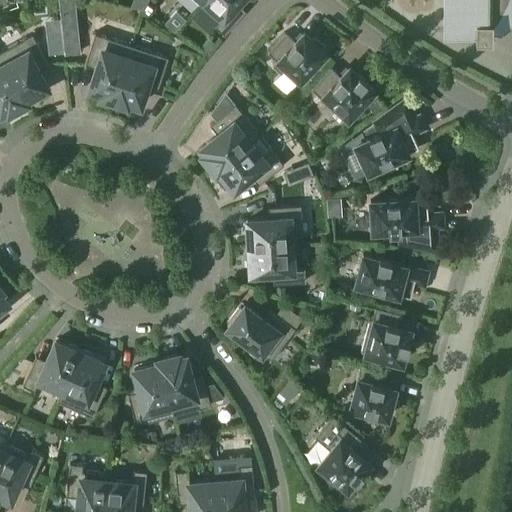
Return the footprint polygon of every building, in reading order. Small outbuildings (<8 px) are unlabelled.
[(147,0),(146,0),(132,0),(130,6),(142,9),(147,0)] [(203,0),(200,4),(219,21),(215,26),(224,34),(241,15),(232,7),(237,2),(238,0),(203,0)] [(511,0),(444,0),(444,31),(476,31),(475,41),(491,41),(492,31),(501,34),(504,29),(508,25),(511,20),(511,18),(511,0)] [(62,50),(60,31),(53,32),(48,39),(50,52),(62,50)] [(315,37),(312,39),(303,31),(295,40),(286,32),(267,52),(276,60),(272,65),(281,73),(286,67),(300,80),(305,74),(313,81),(322,70),(314,63),(325,52),(324,50),(326,47),(315,37)] [(113,100),(131,45),(95,33),(87,57),(98,61),(89,89),(102,93),(101,95),(113,100)] [(32,34),(0,50),(0,55),(25,103),(26,102),(25,99),(47,87),(40,74),(51,68),(32,34)] [(75,35),(62,36),(64,48),(76,47),(75,35)] [(168,57),(131,45),(113,100),(126,104),(127,100),(139,105),(148,77),(160,81),(168,57)] [(25,103),(0,55),(0,110),(1,112),(7,109),(8,112),(25,103)] [(365,81),(366,80),(358,73),(357,74),(349,66),(340,75),(331,67),(310,88),(329,105),(331,102),(348,117),(374,89),(365,81)] [(419,115),(414,117),(406,98),(374,122),(379,131),(368,136),(369,137),(364,140),(355,144),(368,171),(407,153),(407,152),(418,146),(412,133),(425,127),(419,115)] [(214,170),(259,134),(235,104),(215,120),(223,130),(200,148),(205,153),(202,155),(214,170)] [(368,136),(379,131),(374,122),(360,132),(364,140),(369,137),(368,136)] [(260,135),(259,134),(214,170),(215,171),(217,169),(233,188),(255,171),(263,180),(283,164),(260,135)] [(442,226),(442,212),(427,213),(426,198),(414,199),(414,197),(370,200),(372,230),(382,230),(388,229),(388,231),(399,230),(399,238),(400,243),(427,249),(437,248),(436,226),(442,226)] [(300,204),(275,206),(276,218),(247,220),(248,233),(245,233),(245,246),(296,243),(295,217),(301,217),(300,204)] [(399,238),(399,230),(388,231),(388,229),(382,230),(383,239),(399,238)] [(298,268),(296,243),(245,246),(246,260),(249,259),(250,272),(279,270),(280,283),(305,281),(304,267),(298,268)] [(424,284),(427,271),(390,261),(390,260),(378,256),(378,258),(363,254),(355,283),(398,294),(398,293),(410,296),(414,282),(424,284)] [(295,328),(275,312),(267,322),(244,305),(243,307),(240,305),(227,322),(230,325),(228,327),(272,359),(295,328)] [(398,326),(401,313),(375,306),(371,319),(369,318),(361,351),(401,362),(404,350),(406,351),(409,341),(407,340),(410,329),(398,326)] [(57,401),(81,348),(68,343),(67,346),(55,341),(44,366),(33,361),(22,386),(34,391),(36,385),(59,395),(56,401),(57,401)] [(92,417),(103,393),(92,388),(95,382),(103,362),(92,356),(93,353),(81,348),(57,401),(92,417)] [(209,399),(205,385),(204,381),(192,384),(184,355),(178,357),(177,354),(159,359),(173,415),(210,405),(209,399)] [(173,415),(159,359),(157,360),(158,363),(134,369),(142,397),(130,401),(136,425),(173,415)] [(394,388),(382,384),(385,372),(359,365),(355,379),(357,379),(350,407),(387,417),(388,414),(391,415),(395,400),(391,399),(394,388)] [(289,379),(280,391),(289,399),(299,388),(289,379)] [(213,383),(205,385),(209,399),(222,396),(213,383)] [(367,444),(341,422),(332,415),(316,434),(332,447),(318,464),(347,488),(354,479),(356,480),(362,472),(361,471),(368,462),(359,454),(367,444)] [(29,455),(5,445),(0,456),(0,495),(10,499),(21,473),(33,478),(43,455),(31,450),(29,455)] [(103,511),(107,473),(82,471),(82,464),(70,463),(67,488),(79,490),(76,511),(103,511)] [(239,471),(214,473),(217,511),(243,511),(241,490),(254,489),(251,464),(239,465),(239,471)] [(108,473),(107,473),(103,511),(129,511),(131,495),(143,496),(146,471),(133,470),(133,482),(107,480),(108,473)] [(217,511),(214,473),(213,474),(213,480),(189,482),(187,470),(175,471),(177,496),(189,495),(191,511),(217,511)]
